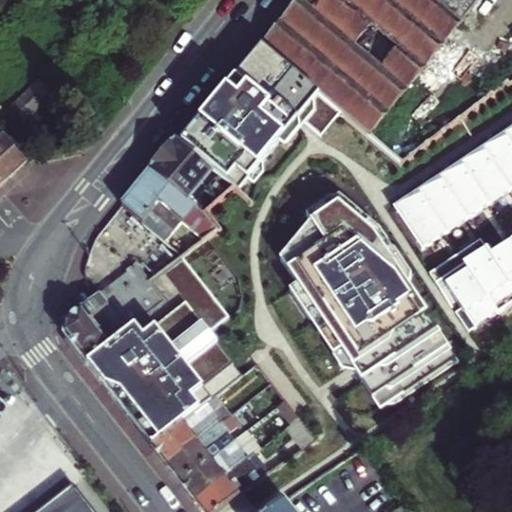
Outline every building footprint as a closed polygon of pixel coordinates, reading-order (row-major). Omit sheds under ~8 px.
[(395,106),(482,0),(298,0),(263,43),(342,108),(373,133),(395,106)] [(342,108),(263,43),(225,90),(182,142),(238,189),(300,115),(322,133),(342,108)] [(373,133),(403,159),(492,92),(476,70),(411,120),(395,106),(373,133)] [(23,126),(57,94),(40,75),(5,108),(23,126)] [(511,129),(396,208),(425,250),(511,191),(511,129)] [(0,185),(29,160),(5,134),(0,138),(0,185)] [(169,151),(154,170),(206,213),(214,208),(198,193),(202,188),(209,194),(217,185),(229,195),(238,189),(182,142),(179,139),(169,151)] [(141,187),(125,206),(184,257),(214,235),(218,232),(206,213),(154,170),(141,187)] [(198,193),(214,208),(229,195),(217,185),(209,194),(202,188),(198,193)] [(396,407),(460,364),(410,289),(411,280),(380,229),(337,196),(304,216),(310,227),(280,260),(296,284),(288,291),(343,375),(353,372),(379,412),(387,407),(396,407)] [(511,303),(511,241),(493,254),(483,239),(432,273),(454,307),(461,303),(464,308),(458,312),(471,331),(511,303)] [(168,302),(88,363),(127,413),(154,448),(201,412),(211,404),(247,377),(213,335),(233,319),(184,257),(152,281),(168,302)] [(65,328),(65,334),(88,363),(168,302),(152,281),(144,287),(131,270),(66,321),(65,328)] [(252,373),(266,390),(275,384),(261,366),(252,373)] [(266,390),(280,408),(288,401),(275,384),(266,390)] [(280,408),(294,427),(302,420),(288,401),(280,408)] [(169,468),(186,456),(181,451),(196,439),(198,442),(233,415),(226,404),(217,412),(211,404),(201,412),(154,448),(162,458),(169,468)] [(231,432),(241,424),(233,415),(198,442),(196,439),(181,451),(186,456),(169,468),(176,477),(181,483),(237,440),(231,432)] [(294,427),(289,430),(304,451),(318,442),(310,430),(302,420),(294,427)] [(245,449),(237,440),(181,483),(190,495),(198,504),(214,492),(209,487),(226,474),(227,476),(257,454),(259,452),(252,444),(245,449)] [(214,492),(198,504),(203,511),(221,511),(266,478),(256,465),(262,461),(257,454),(227,476),(226,474),(209,487),(214,492)] [(256,465),(266,478),(271,474),(262,461),(256,465)] [(95,511),(74,484),(36,511),(95,511)] [(291,511),(284,502),(270,511),(291,511)]
